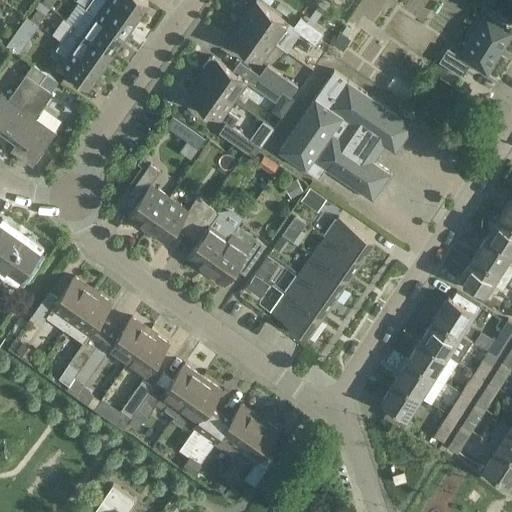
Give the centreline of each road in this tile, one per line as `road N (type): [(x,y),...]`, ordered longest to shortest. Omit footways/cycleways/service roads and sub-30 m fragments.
road 1 (residential): [(337,405),(299,389),(88,236),(74,198)]
road 2 (residential): [(337,405),(511,128)]
road 3 (residential): [(74,198),(103,129),(194,0)]
